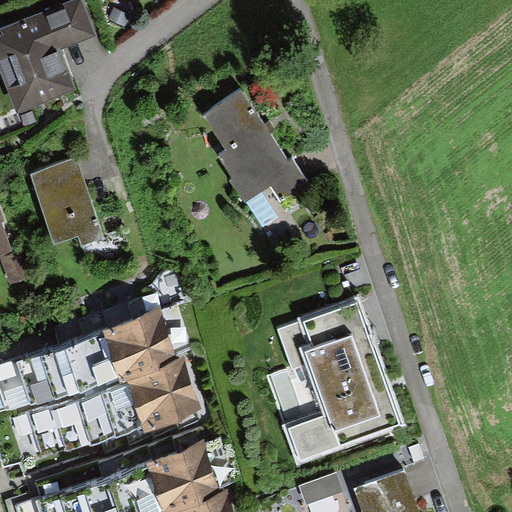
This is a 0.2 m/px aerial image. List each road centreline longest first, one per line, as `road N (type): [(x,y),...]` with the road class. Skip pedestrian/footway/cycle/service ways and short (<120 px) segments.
road 1 (residential): [(300,0),(463,511)]
road 2 (residential): [(110,171),(95,114),(101,80),(202,0)]
